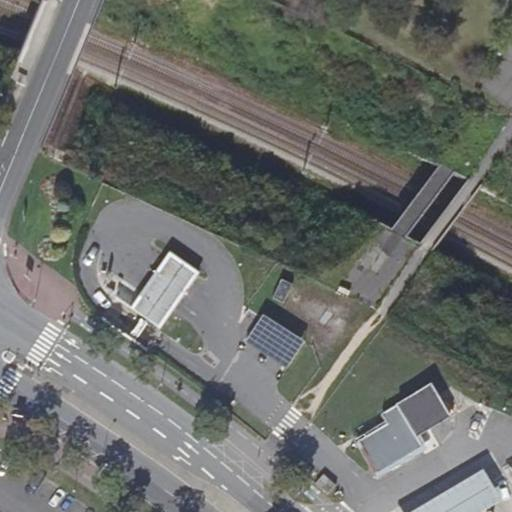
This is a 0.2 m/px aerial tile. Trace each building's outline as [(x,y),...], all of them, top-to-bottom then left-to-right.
[(130,305),(163,327),(182,299),(201,273),(168,250),(148,280),(130,305)] [(285,282),(278,292),(290,301),(298,291),(285,282)] [(163,327),(130,305),(116,294),(108,306),(102,315),(149,347),(155,339),(163,327)] [(307,342),(266,314),(248,340),(290,368),(307,342)] [(386,424),(357,441),(378,475),(426,445),(420,436),(450,418),(431,384),(381,414),(386,424)] [(500,511),(505,510),(484,475),(442,500),(422,511),(500,511)]
